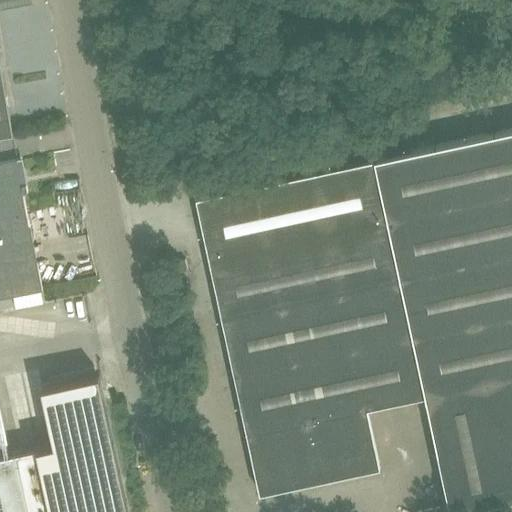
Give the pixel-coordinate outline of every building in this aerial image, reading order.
[(0,6),(32,1),(31,0),(0,0),(0,137),(15,135),(0,49),(0,6)] [(511,128),(197,197),(252,452),(260,491),(380,465),(369,416),(367,408),(427,395),(438,452),(451,510),(511,496),(511,128)] [(0,297),(44,289),(26,193),(30,192),(28,183),(24,184),(19,159),(0,162),(0,297)] [(177,271),(188,269),(186,258),(175,261),(177,271)] [(0,511),(129,511),(99,373),(41,385),(43,393),(54,444),(3,455),(0,455),(0,511)]
